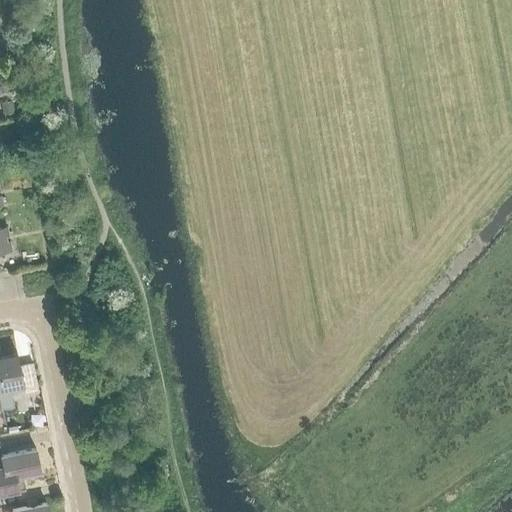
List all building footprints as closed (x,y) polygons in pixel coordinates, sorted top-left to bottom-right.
[(10,85),(0,86),(0,97),(12,95),(10,85)] [(14,112),(12,100),(1,102),(3,114),(14,112)] [(0,240),(9,239),(6,227),(0,228),(0,240)] [(0,252),(11,250),(9,239),(0,240),(0,252)] [(13,406),(10,388),(22,386),(24,394),(38,391),(32,363),(19,366),(16,352),(0,355),(0,391),(3,408),(13,406)] [(4,466),(0,466),(0,493),(26,488),(23,474),(41,470),(36,447),(2,454),(4,466)] [(49,511),(47,502),(13,509),(13,511),(49,511)]
